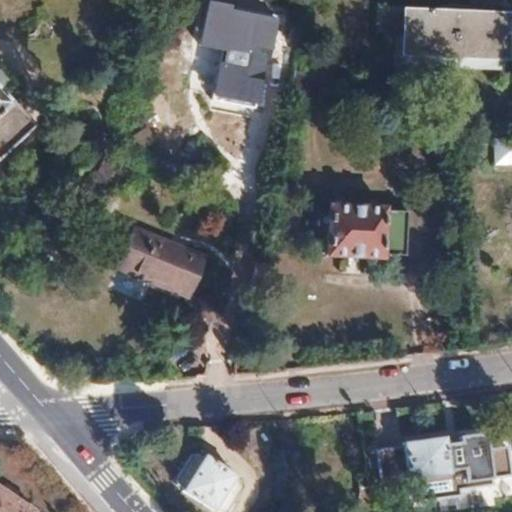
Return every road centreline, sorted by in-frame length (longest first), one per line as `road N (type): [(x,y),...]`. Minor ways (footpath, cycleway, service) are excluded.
road 1 (residential): [(511,367),(221,403),(44,415)]
road 2 (secondary): [(44,415),(133,511)]
